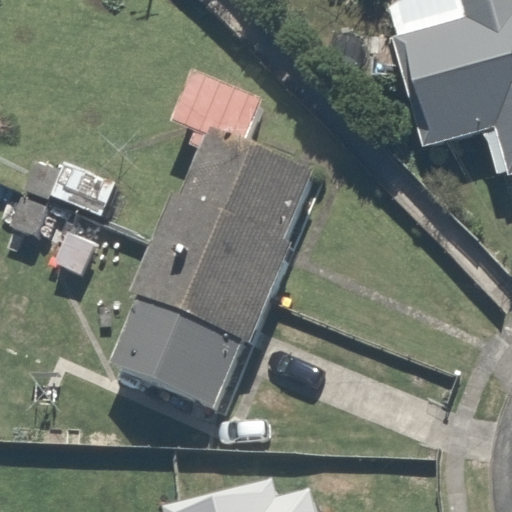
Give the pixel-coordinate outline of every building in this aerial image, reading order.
[(490,184),(511,178),(511,0),(472,0),(398,20),(432,146),(476,134),(490,184)] [(176,133),(211,148),(216,138),(250,153),(269,112),(199,80),(176,133)] [(227,421),(331,190),(250,153),(216,138),(211,148),(112,369),(227,421)] [(119,187),(39,154),(22,196),(102,230),(119,187)] [(319,511),(317,504),(288,511),(279,511),(276,499),(232,511),(319,511)]
